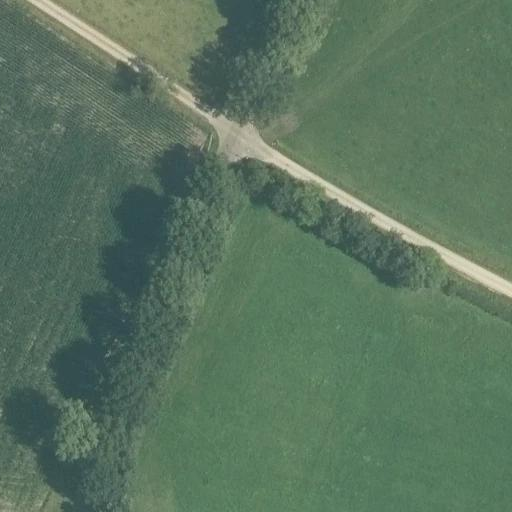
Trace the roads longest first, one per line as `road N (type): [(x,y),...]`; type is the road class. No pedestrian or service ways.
road 1 (track): [(30,0),(234,134),(511,290)]
road 2 (unclassified): [(83,511),(91,459),(141,320),(297,0)]
